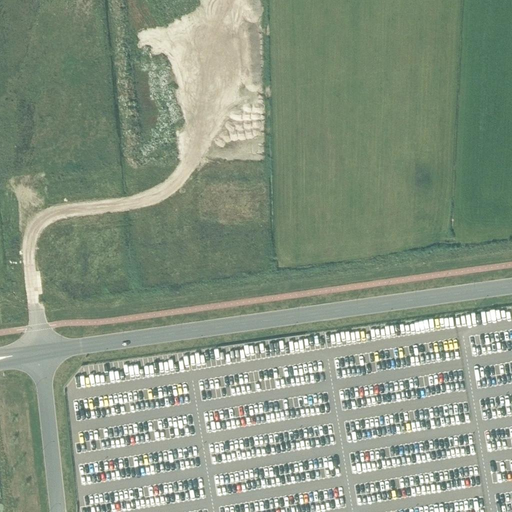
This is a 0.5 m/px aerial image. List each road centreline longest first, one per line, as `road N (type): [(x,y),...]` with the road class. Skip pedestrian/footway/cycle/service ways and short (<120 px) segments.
road 1 (unclassified): [(40,352),(511,287)]
road 2 (unclassified): [(40,352),(58,511)]
